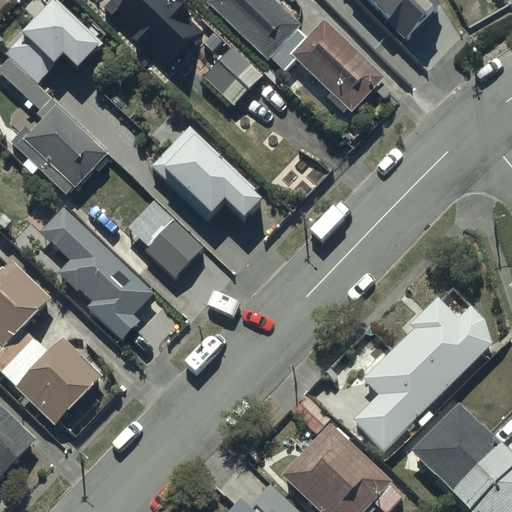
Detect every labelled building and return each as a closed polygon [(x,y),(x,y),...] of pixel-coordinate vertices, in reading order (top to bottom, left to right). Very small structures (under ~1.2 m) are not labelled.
[(168,0),(127,0),(106,22),(160,76),(202,34),(168,0)] [(205,0),(207,1),(203,5),(266,65),(269,62),(283,76),(294,64),(347,115),(380,81),(321,25),(306,41),(296,31),(298,30),(266,0),(205,0)] [(358,0),(401,44),(437,10),(427,0),(358,0)] [(15,40),(17,43),(4,57),(35,88),(60,62),(73,75),(101,47),(93,40),(97,35),(91,29),(86,34),(52,2),(15,40)] [(229,54),(200,83),(229,112),(257,83),(229,54)] [(8,62),(6,64),(0,59),(0,79),(25,103),(38,116),(8,145),(26,162),(21,167),(32,178),(38,172),(66,200),(105,158),(8,62)] [(189,128),(149,169),(204,223),(219,207),(238,226),(263,200),(189,128)] [(151,205),(125,233),(174,280),(201,252),(151,205)] [(38,237),(66,264),(54,276),(76,297),(78,295),(89,306),(84,311),(119,345),(137,326),(132,320),(152,299),(61,212),(38,237)] [(0,376),(54,427),(99,380),(60,342),(46,357),(19,331),(47,301),(9,265),(0,274),(0,376)] [(353,427),(383,458),(492,352),(487,328),(472,313),(460,324),(440,304),(411,332),(415,336),(364,386),(379,401),(353,427)] [(309,402),(294,417),(317,439),(332,423),(309,402)] [(0,410),(0,473),(31,443),(0,410)] [(511,511),(511,466),(462,414),(413,460),(462,511),(511,511)] [(284,484),(313,511),(372,511),(375,510),(377,511),(400,511),(407,505),(332,434),(284,484)] [(296,511),(274,491),(253,511),(296,511)]
